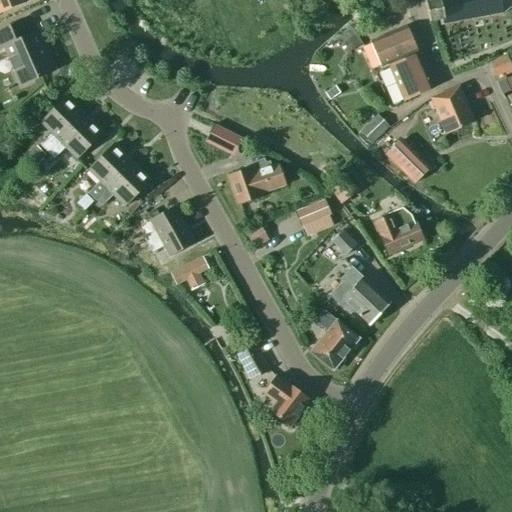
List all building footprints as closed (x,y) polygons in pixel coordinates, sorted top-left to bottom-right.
[(0,0),(5,9),(27,0),(0,0)] [(511,0),(435,0),(424,2),(429,22),(440,20),(441,24),(502,13),(511,4),(511,0)] [(20,85),(54,70),(43,45),(46,44),(40,30),(30,34),(24,19),(0,29),(0,48),(4,47),(20,85)] [(404,100),(433,87),(407,27),(371,42),(383,69),(389,66),(404,100)] [(497,76),(511,68),(511,66),(507,55),(491,63),(497,76)] [(497,83),(501,94),(511,89),(511,80),(511,77),(497,83)] [(446,132),(475,120),(460,85),(432,97),(446,132)] [(339,94),(334,86),(324,93),(329,101),(339,94)] [(41,146),(47,152),(84,113),(83,112),(82,113),(66,98),(67,97),(66,96),(39,123),(40,124),(41,123),(53,134),(41,146)] [(84,113),(47,152),(54,159),(66,147),(76,157),(75,158),(76,159),(102,132),(102,131),(101,132),(83,115),(84,114),(84,113)] [(408,116),(383,134),(389,142),(413,124),(408,116)] [(389,127),(378,117),(361,134),(371,144),(389,127)] [(204,142),(227,153),(236,136),(213,124),(204,142)] [(431,168),(401,138),(384,155),(414,185),(431,168)] [(88,192),(95,199),(132,162),(131,161),(130,161),(114,145),(115,144),(114,143),(87,170),(88,171),(89,170),(100,181),(88,192)] [(44,155),(36,147),(24,159),(33,167),(44,155)] [(269,162),(264,164),(263,159),(243,166),(245,171),(226,178),(236,206),(260,197),(259,195),(284,186),(277,165),(270,167),(269,162)] [(132,162),(95,199),(98,202),(102,206),(114,194),(124,205),(123,205),(124,206),(150,180),(150,179),(149,180),(132,163),(132,162)] [(359,186),(348,170),(332,181),(343,198),(359,186)] [(85,194),(76,203),(84,211),(93,201),(85,194)] [(324,199),(294,211),(301,227),(302,226),(306,237),(333,226),(328,215),(330,214),(324,199)] [(143,238),(148,246),(185,226),(174,206),(149,220),(155,231),(143,238)] [(409,216),(401,208),(388,214),(374,221),(380,236),(387,255),(423,240),(415,222),(412,223),(409,216)] [(244,233),(253,249),(268,240),(259,224),(244,233)] [(185,226),(148,246),(151,253),(163,246),(169,257),(194,243),(185,226)] [(356,246),(342,231),(330,242),(344,256),(356,246)] [(173,260),(177,268),(191,261),(187,253),(173,260)] [(208,269),(201,257),(169,273),(175,286),(208,269)] [(342,282),(329,295),(349,315),(351,312),(354,314),(355,313),(368,325),(390,302),(363,277),(362,278),(351,267),(339,279),(342,282)] [(333,370),(358,338),(323,310),(315,321),(327,331),(310,352),(333,370)] [(251,379),(269,370),(255,345),(238,355),(251,379)] [(270,410),(290,426),(310,401),(277,376),(264,393),(276,403),(270,410)]
